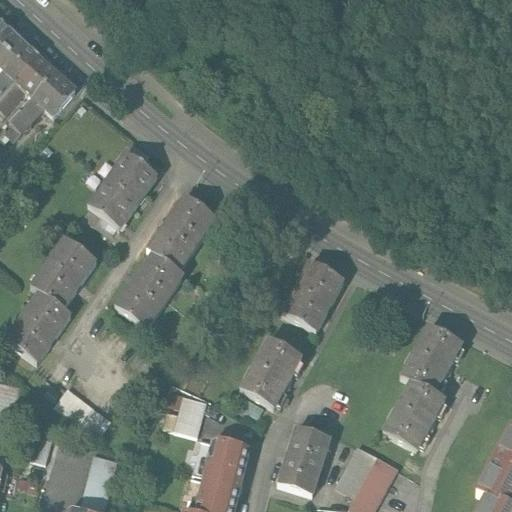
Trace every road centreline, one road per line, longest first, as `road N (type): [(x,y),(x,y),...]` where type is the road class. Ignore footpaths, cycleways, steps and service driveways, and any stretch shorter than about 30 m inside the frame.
road 1 (secondary): [(197,155),(283,213),(511,338)]
road 2 (secondary): [(18,0),(197,155)]
road 3 (residential): [(197,155),(85,312),(89,336)]
road 4 (residential): [(254,511),(269,441),(307,364)]
road 5 (residential): [(423,511),(439,454),(474,385)]
